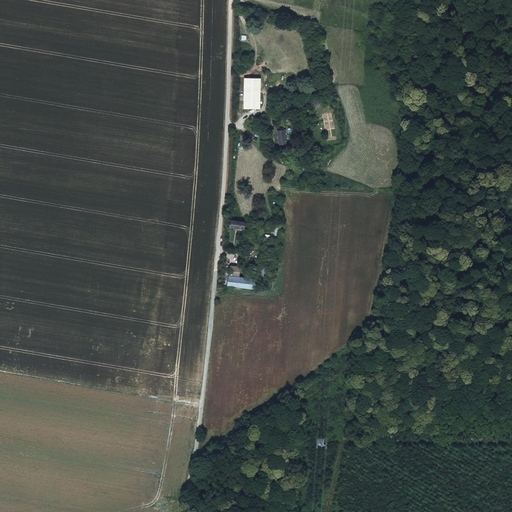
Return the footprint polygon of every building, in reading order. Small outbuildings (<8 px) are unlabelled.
[(243,79),(242,110),(259,110),(260,79),(243,79)] [(286,143),(282,118),(277,119),(275,120),(278,145),(286,143)] [(243,219),(225,216),(224,225),(241,227),(243,219)] [(263,271),(268,226),(269,221),(261,220),(260,221),(261,221),(257,254),(256,271),(263,271)] [(280,237),(280,228),(272,227),(272,237),(280,237)] [(223,286),(250,288),(251,278),(224,276),(223,286)]
